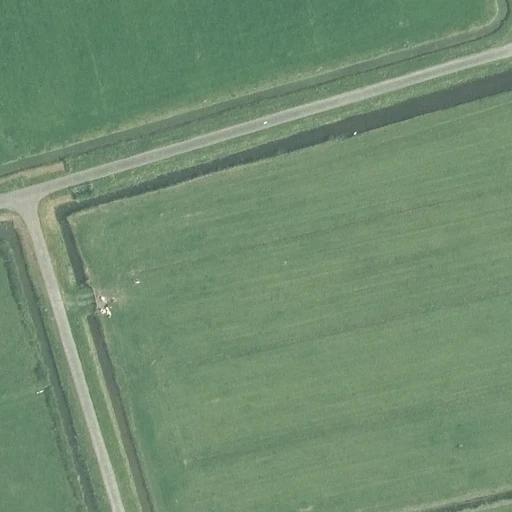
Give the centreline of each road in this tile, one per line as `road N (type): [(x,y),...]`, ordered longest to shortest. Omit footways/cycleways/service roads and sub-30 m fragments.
road 1 (unclassified): [(17,200),(511,48)]
road 2 (unclassified): [(117,511),(29,214),(17,200)]
